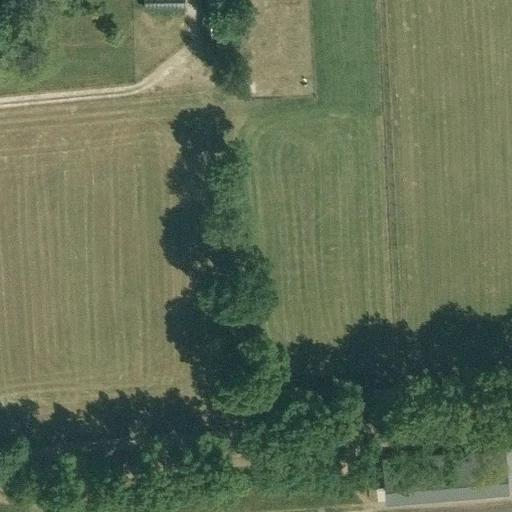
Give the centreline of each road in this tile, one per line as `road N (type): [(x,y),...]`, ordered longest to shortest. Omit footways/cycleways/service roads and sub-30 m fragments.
road 1 (track): [(511,411),(79,446),(0,461)]
road 2 (track): [(0,103),(140,90),(190,55)]
